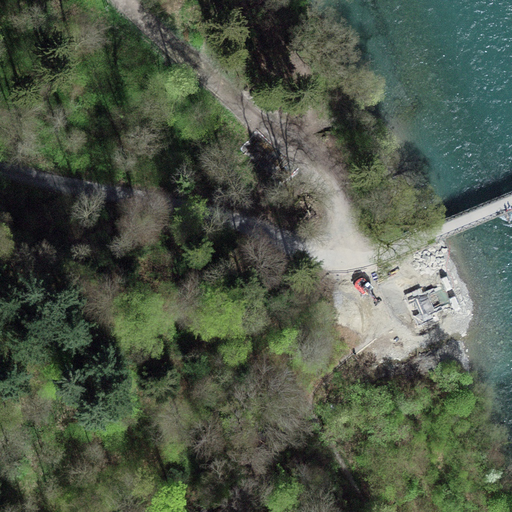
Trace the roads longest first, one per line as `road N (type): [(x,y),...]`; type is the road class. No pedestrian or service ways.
road 1 (unclassified): [(443,297),(403,311),(353,265),(295,242),(151,198),(0,168)]
road 2 (track): [(127,0),(334,191)]
